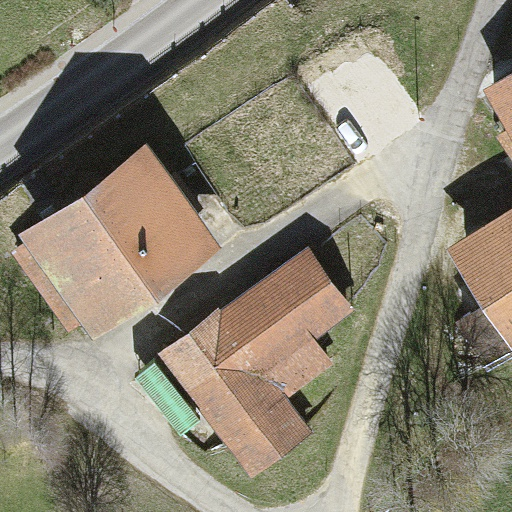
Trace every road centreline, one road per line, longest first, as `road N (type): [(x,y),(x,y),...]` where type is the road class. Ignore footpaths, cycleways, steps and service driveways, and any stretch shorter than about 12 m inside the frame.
road 1 (residential): [(492,0),(429,171),(328,511)]
road 2 (residential): [(222,511),(127,453),(70,384),(0,361)]
road 3 (tertiary): [(206,0),(0,152)]
